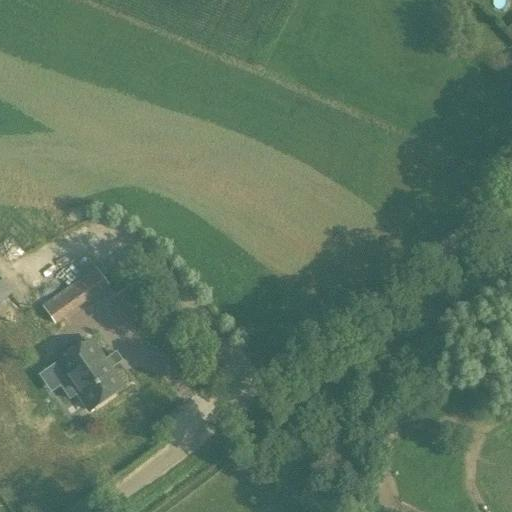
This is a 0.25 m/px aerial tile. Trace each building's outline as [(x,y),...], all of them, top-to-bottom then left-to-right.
[(54,326),(108,287),(91,262),(36,302),(54,326)] [(0,306),(12,296),(0,281),(0,306)] [(154,311),(135,283),(116,296),(135,323),(154,311)] [(91,343),(59,366),(92,412),(124,389),(91,343)] [(306,483),(298,503),(316,511),(343,511),(347,502),(306,483)]
